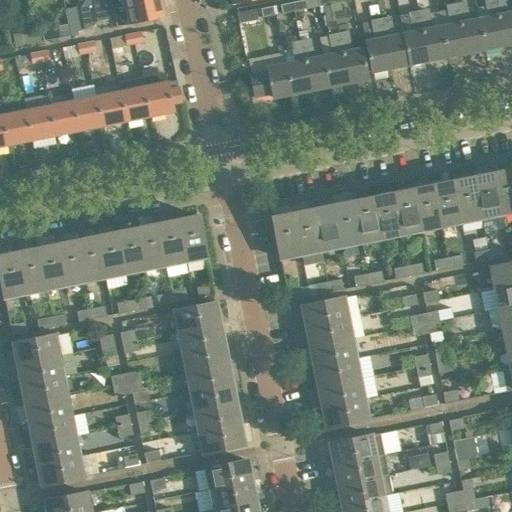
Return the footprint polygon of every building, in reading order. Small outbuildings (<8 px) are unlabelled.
[(126,25),(162,17),(158,0),(84,0),(79,8),(83,30),(97,22),(96,22),(114,17),(122,15),(120,7),(122,6),(126,25)] [(300,0),(292,2),(294,12),(307,9),(304,0),(300,0)] [(316,0),(318,7),(323,6),(327,28),(336,26),(335,21),(336,21),(334,11),(334,10),(332,4),(331,4),(329,0),(316,0)] [(484,0),(488,17),(478,19),(484,49),(503,45),(493,0),(484,0)] [(503,0),(493,0),(503,45),(511,43),(511,12),(506,14),(503,0)] [(294,12),(292,2),(279,4),(281,14),(294,12)] [(446,56),(440,27),(438,18),(429,20),(425,2),(416,4),(417,12),(427,60),(446,56)] [(465,53),(484,49),(478,19),(468,21),(464,2),(455,4),(465,53)] [(446,56),(465,53),(455,4),(446,6),(446,9),(437,11),(438,18),(440,27),(446,56)] [(259,8),(261,18),(274,15),(272,6),(259,8)] [(237,14),(239,24),(258,20),(255,10),(237,14)] [(342,10),(334,11),(336,21),(336,24),(345,23),(342,10)] [(68,29),(75,27),(72,11),(65,12),(68,29)] [(68,29),(65,12),(64,13),(66,24),(45,28),(47,40),(69,36),(68,29)] [(412,32),(402,34),(408,64),(427,60),(417,12),(408,13),(412,32)] [(389,17),(380,19),(389,68),(408,64),(402,34),(393,36),(389,17)] [(370,72),(389,68),(380,19),(371,21),(374,40),(364,42),(370,72)] [(68,29),(69,36),(77,35),(75,27),(68,29)] [(41,29),(12,35),(14,47),(43,41),(41,29)] [(132,34),(134,44),(142,42),(140,32),(132,34)] [(346,32),(337,34),(347,82),(367,78),(361,49),(350,51),(346,32)] [(125,46),(134,44),(132,34),(123,35),(125,46)] [(337,34),(328,36),(319,37),(322,57),(328,86),(347,82),(337,34)] [(310,90),(328,86),(322,57),(313,58),(309,39),(300,41),(310,90)] [(85,42),(87,53),(95,51),(93,41),(85,42)] [(291,94),(310,90),(300,41),(291,43),(294,62),(285,64),(291,94)] [(78,55),(87,53),(85,42),(76,44),(78,55)] [(46,50),(37,52),(39,63),(48,61),(46,50)] [(31,64),(39,63),(37,52),(29,54),(31,64)] [(271,97),(291,94),(285,64),(265,68),(266,73),(249,77),(253,96),(270,93),(271,97)] [(168,90),(166,82),(164,73),(158,74),(157,67),(139,70),(142,87),(148,116),(172,111),(171,104),(181,101),(178,88),(168,90)] [(92,86),(94,95),(122,89),(120,80),(92,86)] [(125,121),(148,116),(142,87),(119,92),(125,121)] [(95,96),(101,126),(125,121),(119,92),(95,96)] [(78,130),(101,126),(95,96),(72,101),(78,130)] [(48,106),(54,135),(78,130),(72,101),(48,106)] [(31,140),(54,135),(48,106),(25,110),(31,140)] [(2,115),(7,145),(31,140),(25,110),(2,115)] [(500,214),(511,211),(511,169),(492,173),(500,214)] [(480,218),(500,214),(492,173),(472,177),(480,218)] [(460,222),(480,218),(472,177),(452,181),(460,222)] [(440,226),(460,222),(452,181),(432,185),(440,226)] [(420,230),(440,226),(432,185),(412,189),(420,230)] [(400,234),(420,230),(412,189),(392,193),(400,234)] [(380,239),(400,234),(392,193),(372,197),(380,239)] [(360,243),(380,239),(372,197),(352,201),(360,243)] [(340,247),(360,243),(352,201),(332,205),(340,247)] [(320,251),(340,247),(332,205),(312,209),(320,251)] [(322,261),(320,251),(312,209),(292,213),(300,255),(302,265),(322,261)] [(279,259),(300,255),(292,213),(271,218),(279,259)] [(197,216),(176,220),(185,261),(205,257),(197,216)] [(176,220),(157,224),(165,265),(185,261),(176,220)] [(157,224),(137,228),(145,269),(165,265),(157,224)] [(137,228),(118,232),(126,273),(145,269),(137,228)] [(118,232),(98,236),(106,277),(126,273),(118,232)] [(98,236),(78,240),(87,281),(106,277),(98,236)] [(59,244),(67,285),(87,281),(78,240),(59,244)] [(59,244),(39,248),(48,289),(67,285),(59,244)] [(501,247),(486,250),(489,260),(503,257),(501,247)] [(39,248),(20,252),(28,293),(48,289),(39,248)] [(489,260),(486,250),(473,252),(475,263),(489,260)] [(0,282),(3,298),(28,293),(20,252),(0,255),(0,282)] [(461,255),(446,258),(448,268),(463,265),(461,255)] [(448,268),(446,258),(433,260),(435,271),(448,268)] [(421,263),(406,266),(408,276),(423,273),(421,263)] [(511,263),(490,268),(495,289),(511,285),(511,263)] [(408,276),(406,266),(393,269),(395,279),(408,276)] [(381,271),(366,274),(368,284),(383,281),(381,271)] [(368,284),(366,274),(353,277),(355,287),(368,284)] [(340,279),(326,282),(328,293),(342,290),(340,279)] [(328,293),(326,282),(312,285),(314,295),(328,293)] [(210,285),(196,287),(198,298),(212,296),(210,285)] [(511,306),(511,285),(495,289),(499,309),(511,306)] [(303,298),(301,287),(287,290),(289,300),(303,298)] [(184,289),(170,292),(172,303),(186,300),(184,289)] [(438,301),(436,290),(422,293),(424,303),(438,301)] [(158,306),(172,303),(170,292),(156,295),(158,306)] [(417,305),(415,294),(401,297),(403,307),(417,305)] [(144,298),(130,300),(132,311),(146,309),(144,298)] [(301,306),(305,327),(346,319),(342,298),(301,306)] [(118,314),(132,311),(130,300),(115,303),(118,314)] [(173,311),(178,332),(219,323),(215,303),(173,311)] [(104,306),(90,309),(92,319),(106,316),(104,306)] [(511,306),(499,309),(503,329),(511,327),(511,306)] [(78,322),(92,319),(90,309),(76,312),(78,322)] [(422,313),(424,324),(438,321),(436,310),(422,313)] [(408,316),(410,326),(424,324),(422,313),(408,316)] [(50,317),(52,327),(66,324),(64,314),(50,317)] [(52,327),(50,317),(36,319),(38,330),(52,327)] [(305,327),(309,347),(350,339),(346,319),(305,327)] [(438,321),(424,324),(426,334),(440,332),(438,321)] [(26,332),(24,322),(10,325),(12,335),(26,332)] [(135,325),(138,340),(154,337),(151,322),(135,325)] [(219,323),(178,332),(182,352),(223,343),(219,323)] [(412,337),(426,334),(424,324),(410,326),(412,337)] [(511,347),(511,327),(503,329),(507,349),(511,347)] [(119,333),(121,343),(135,340),(133,330),(119,333)] [(98,337),(100,347),(114,345),(112,334),(98,337)] [(12,343),(16,364),(58,356),(53,335),(12,343)] [(309,347),(313,367),(354,359),(350,339),(309,347)] [(137,351),(135,340),(121,343),(123,353),(137,351)] [(223,343),(182,352),(186,372),(227,363),(223,343)] [(116,355),(114,345),(100,347),(102,358),(116,355)] [(434,353),(436,363),(450,360),(448,350),(434,353)] [(413,357),(415,367),(429,364),(427,354),(413,357)] [(16,364),(20,384),(62,376),(58,356),(16,364)] [(354,359),(313,367),(317,387),(358,379),(354,359)] [(452,371),(450,360),(436,363),(438,374),(452,371)] [(227,363),(186,372),(190,392),(231,383),(227,363)] [(431,375),(429,364),(415,367),(417,378),(431,375)] [(494,392),(509,389),(506,369),(491,371),(494,392)] [(127,373),(129,383),(140,381),(138,371),(127,373)] [(110,376),(112,387),(121,385),(119,374),(110,376)] [(20,384),(24,404),(66,396),(62,376),(20,384)] [(317,387),(321,407),(362,399),(358,379),(317,387)] [(142,392),(140,381),(129,383),(131,394),(142,392)] [(231,383),(190,392),(194,412),(235,403),(231,383)] [(121,385),(112,387),(114,397),(124,395),(121,385)] [(458,400),(456,389),(442,392),(444,403),(458,400)] [(435,394),(421,397),(423,407),(437,404),(435,394)] [(24,404),(28,424),(70,416),(66,396),(24,404)] [(366,420),(362,399),(321,407),(325,428),(366,420)] [(134,403),(137,422),(151,420),(148,400),(134,403)] [(235,403),(194,412),(198,432),(239,424),(235,403)] [(114,417),(116,427),(130,425),(128,414),(114,417)] [(28,424),(33,444),(74,436),(70,416),(28,424)] [(464,428),(462,417),(447,420),(450,431),(464,428)] [(153,431),(151,420),(137,422),(139,433),(153,431)] [(441,422),(426,425),(428,436),(427,436),(429,445),(445,442),(441,422)] [(239,424),(198,432),(202,453),(243,444),(239,424)] [(132,435),(130,425),(116,427),(118,438),(132,435)] [(380,433),(370,435),(329,444),(333,465),(384,454),(380,433)] [(33,444),(37,464),(78,456),(74,436),(33,444)] [(454,450),(456,461),(470,458),(468,447),(454,450)] [(160,461),(157,450),(143,453),(145,463),(160,461)] [(433,457),(435,465),(449,462),(447,452),(435,454),(433,457)] [(136,454),(122,457),(124,467),(139,464),(136,454)] [(388,474),(384,454),(333,465),(337,485),(388,474)] [(82,477),(78,456),(37,464),(41,485),(82,477)] [(115,458),(117,469),(124,467),(122,457),(115,458)] [(472,468),(470,458),(456,461),(457,471),(472,468)] [(205,468),(209,489),(250,481),(246,460),(205,468)] [(449,462),(435,465),(437,475),(451,473),(449,462)] [(392,494),(388,474),(337,485),(341,505),(382,496),(392,494)] [(165,489),(163,478),(149,480),(151,491),(165,489)] [(254,501),(250,481),(209,489),(213,509),(254,501)] [(130,495),(144,493),(142,482),(128,485),(130,495)] [(458,490),(460,501),(474,499),(472,488),(458,490)] [(444,493),(446,504),(460,501),(458,490),(444,493)] [(44,501),(46,511),(88,511),(85,493),(44,501)] [(342,511),(385,511),(382,496),(341,505),(342,511)] [(460,501),(462,511),(476,509),(474,499),(460,501)] [(204,511),(256,511),(254,501),(213,509),(204,511)] [(447,511),(459,511),(462,511),(460,501),(446,504),(447,511)]
